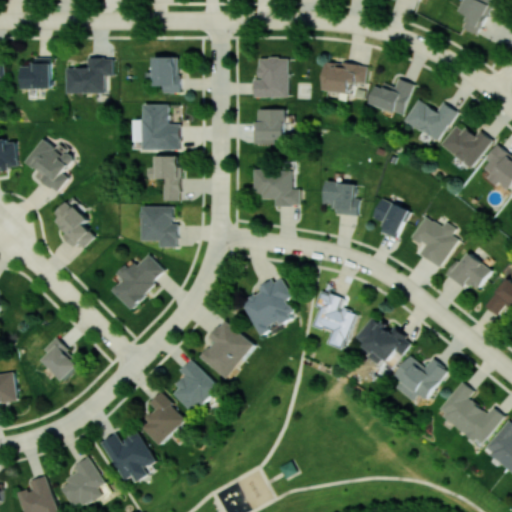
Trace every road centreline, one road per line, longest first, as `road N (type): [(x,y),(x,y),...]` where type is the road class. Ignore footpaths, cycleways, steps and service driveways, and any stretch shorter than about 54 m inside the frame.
road 1 (residential): [(0,19),(316,19),(388,32)]
road 2 (residential): [(220,232),(330,250),(380,269),(511,371)]
road 3 (residential): [(0,444),(71,422),(138,361),(198,293),(220,232)]
road 4 (residential): [(220,232),(221,19)]
road 5 (residential): [(138,361),(4,228)]
road 6 (residential): [(405,37),(511,105)]
